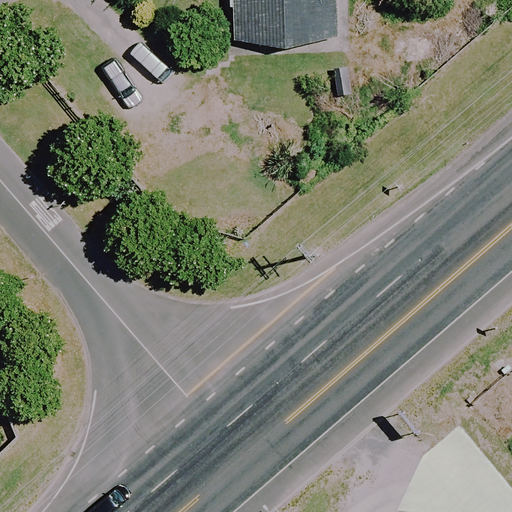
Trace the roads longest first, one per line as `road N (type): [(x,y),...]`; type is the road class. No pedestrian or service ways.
road 1 (residential): [(0,183),(240,456)]
road 2 (secondary): [(511,226),(240,456)]
